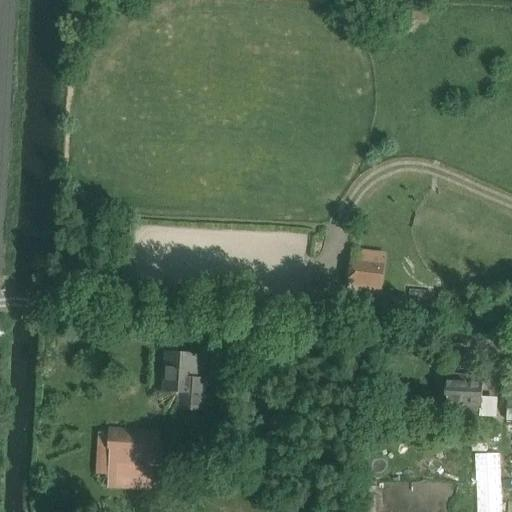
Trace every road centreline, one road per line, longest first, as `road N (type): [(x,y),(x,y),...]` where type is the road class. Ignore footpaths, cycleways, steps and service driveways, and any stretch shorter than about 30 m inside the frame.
road 1 (track): [(0,303),(182,329),(511,342)]
road 2 (track): [(511,201),(410,163),(371,175),(339,223)]
